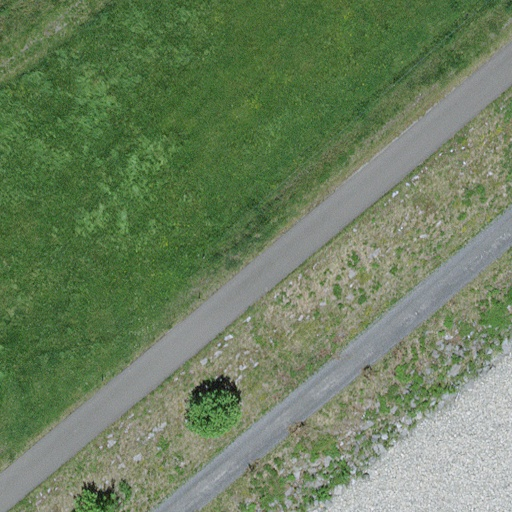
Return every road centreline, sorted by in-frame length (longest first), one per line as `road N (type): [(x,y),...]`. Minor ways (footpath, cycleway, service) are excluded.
road 1 (track): [(511,63),(0,494)]
road 2 (track): [(168,511),(511,226)]
